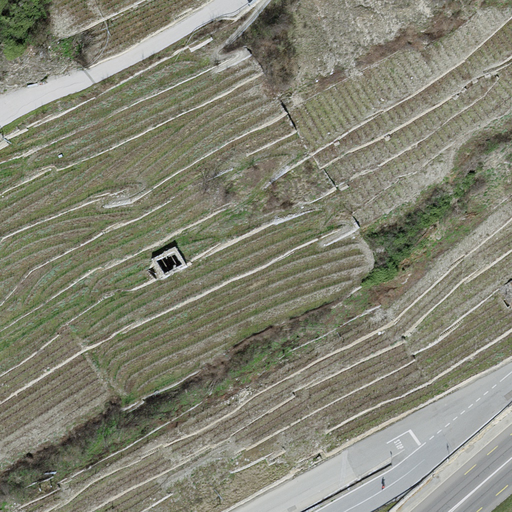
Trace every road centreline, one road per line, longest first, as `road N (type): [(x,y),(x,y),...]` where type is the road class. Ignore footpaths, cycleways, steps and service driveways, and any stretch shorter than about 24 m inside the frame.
road 1 (unclassified): [(0,112),(202,20),(226,0)]
road 2 (unclassified): [(263,511),(409,430),(477,413)]
road 3 (unclassified): [(347,511),(477,413)]
